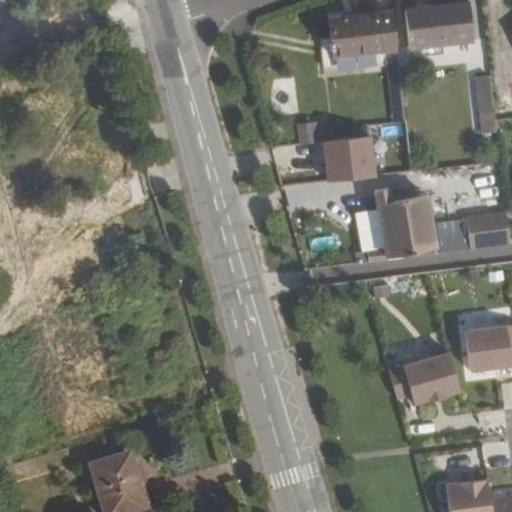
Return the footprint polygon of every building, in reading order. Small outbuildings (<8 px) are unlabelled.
[(417,46),(477,41),(474,5),(412,10),(417,46)] [(391,52),(404,50),(400,12),(338,18),(339,38),(341,55),(391,52)] [(327,40),(330,70),(341,55),(339,38),(327,40)] [(330,70),(392,67),(399,134),(412,132),(404,50),(391,52),(341,55),(330,70)] [(47,80),(62,128),(69,126),(91,120),(82,69),(47,80)] [(17,72),(0,77),(0,91),(21,85),(17,72)] [(490,75),(475,75),(477,134),(493,134),(490,75)] [(69,126),(73,143),(96,136),(91,120),(69,126)] [(320,127),(302,129),(303,144),(321,142),(320,127)] [(330,181),(379,176),(374,137),(326,142),(330,181)] [(290,143),(272,148),(278,171),(297,166),(290,143)] [(439,248),(429,187),(378,193),(385,250),(370,252),(372,263),(475,250),(474,243),(439,248)] [(474,243),(475,250),(511,245),(511,225),(511,216),(471,220),(474,243)] [(472,370),(511,365),(511,325),(467,331),(472,370)] [(65,343),(80,390),(112,381),(98,333),(65,343)] [(465,399),(454,361),(393,379),(404,416),(465,399)] [(511,382),(501,384),(503,408),(511,407),(511,382)] [(68,436),(94,429),(90,415),(64,422),(68,436)] [(91,475),(102,511),(142,511),(136,492),(143,490),(134,461),(91,475)] [(450,511),(493,511),(492,499),(489,479),(448,484),(450,511)] [(511,511),(511,496),(492,499),(493,511),(511,511)]
